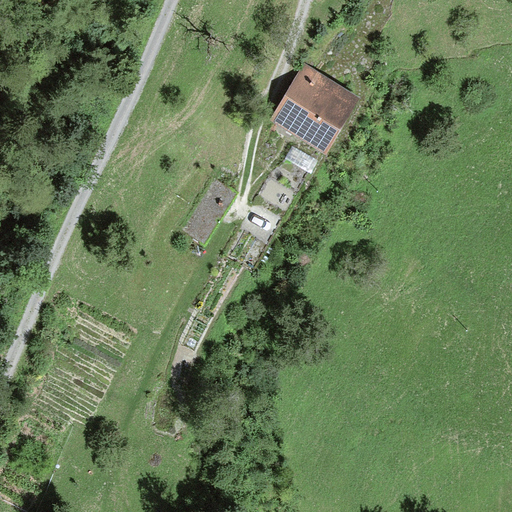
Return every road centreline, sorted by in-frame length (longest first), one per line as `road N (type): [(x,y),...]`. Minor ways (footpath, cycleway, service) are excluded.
road 1 (track): [(171,0),(0,394)]
road 2 (track): [(246,190),(264,108),(288,61),(303,0)]
